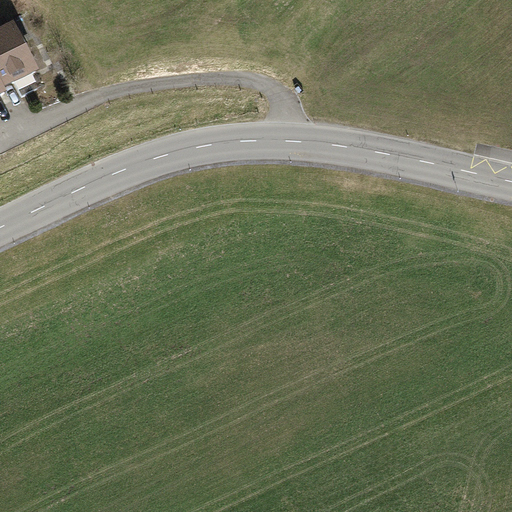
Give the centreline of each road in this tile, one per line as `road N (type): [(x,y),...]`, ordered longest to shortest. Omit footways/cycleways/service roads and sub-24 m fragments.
road 1 (tertiary): [(511,182),(363,150),(235,142),(144,162),(0,228)]
road 2 (track): [(295,141),(274,88),(224,79),(126,89),(3,137)]
